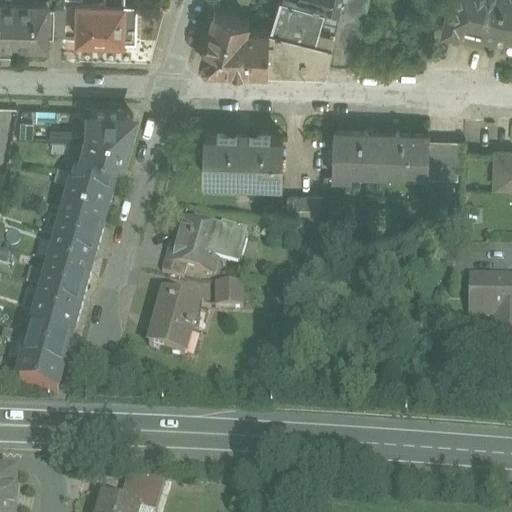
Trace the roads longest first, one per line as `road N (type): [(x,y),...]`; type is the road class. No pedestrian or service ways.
road 1 (secondary): [(0,426),(511,460)]
road 2 (residential): [(169,85),(511,92)]
road 3 (residential): [(169,85),(83,393)]
road 4 (residential): [(0,79),(169,85)]
